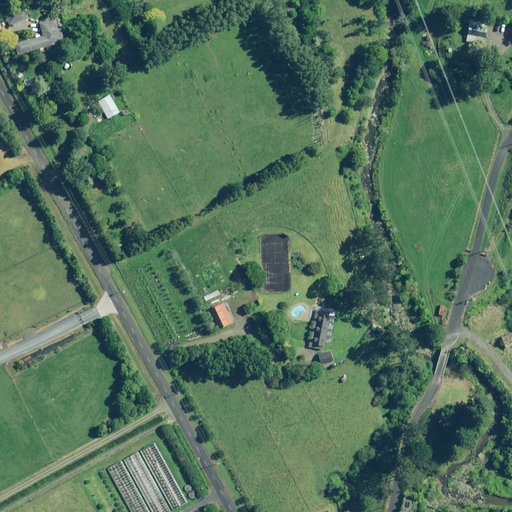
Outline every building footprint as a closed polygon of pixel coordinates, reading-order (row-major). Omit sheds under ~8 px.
[(469,17),(465,41),(485,44),(488,21),(469,17)] [(63,27),(60,18),(39,23),(42,36),(39,37),(38,35),(32,36),(33,39),(14,43),(17,54),(63,42),(60,28),(63,27)] [(119,112),(109,95),(98,101),(107,119),(119,112)] [(233,322),(223,303),(209,310),(219,329),(233,322)] [(335,311),(315,307),(308,347),(322,350),(323,341),(328,342),(330,330),(326,329),(327,320),(333,321),(335,311)] [(511,334),(501,338),(505,350),(511,347),(511,334)] [(332,361),(328,351),(317,355),(322,368),(328,366),(327,363),(332,361)] [(345,374),(339,380),(342,383),(348,377),(345,374)] [(168,511),(186,502),(154,444),(107,469),(130,511),(168,511)]
